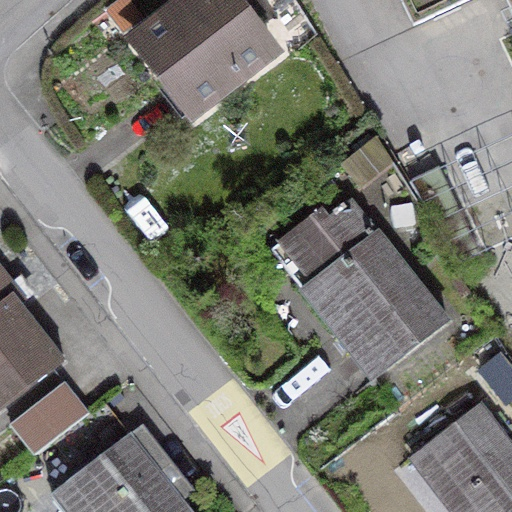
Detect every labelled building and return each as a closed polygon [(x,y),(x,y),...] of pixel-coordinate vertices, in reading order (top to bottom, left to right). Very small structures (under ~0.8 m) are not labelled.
[(229,0),(174,0),(118,44),(186,130),(276,59),(229,0)] [(490,0),(508,0),(511,8),(511,0),(397,0),(413,35),(490,0)] [(345,199),(281,252),(308,284),(290,299),(369,392),(450,325),(345,199)] [(0,412),(61,365),(0,288),(0,412)] [(89,419),(61,385),(4,432),(33,466),(89,419)] [(511,511),(511,454),(478,413),(410,468),(445,511),(511,511)] [(183,511),(132,442),(47,506),(51,511),(183,511)]
